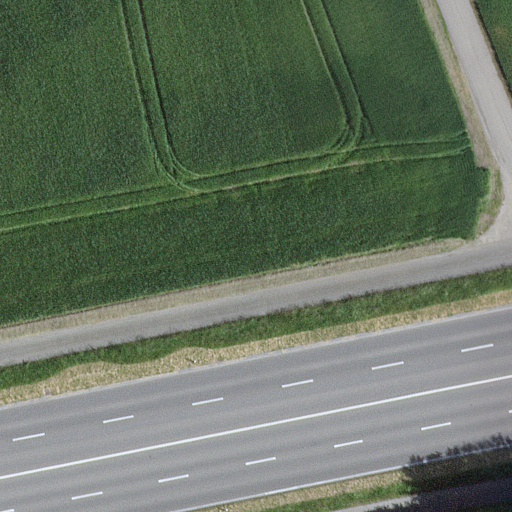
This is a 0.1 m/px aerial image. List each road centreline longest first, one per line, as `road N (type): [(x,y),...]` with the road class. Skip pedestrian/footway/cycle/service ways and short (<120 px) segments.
road 1 (track): [(511,249),(0,356)]
road 2 (primary): [(511,373),(0,475)]
road 3 (track): [(511,150),(452,0)]
